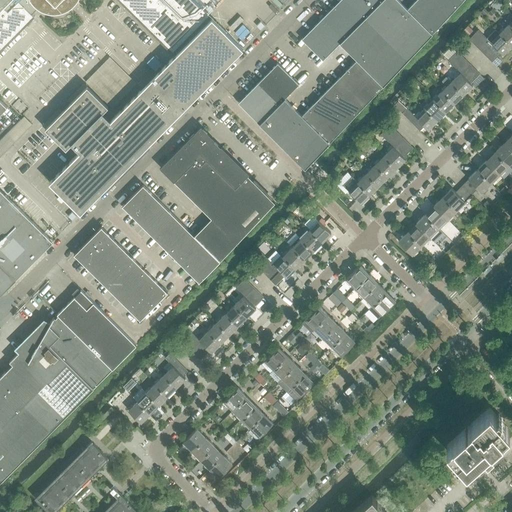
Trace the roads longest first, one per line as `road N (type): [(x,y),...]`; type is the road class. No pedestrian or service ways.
road 1 (residential): [(9,304),(310,0)]
road 2 (residential): [(210,511),(156,456),(158,440),(366,238)]
road 3 (unknown): [(78,234),(19,176),(18,152),(35,129),(32,87),(82,30),(134,67)]
road 4 (secondary): [(437,311),(235,511)]
road 5 (unknown): [(109,203),(167,276),(161,312),(127,322),(65,247)]
road 6 (secondary): [(283,511),(462,336)]
road 7 (residential): [(366,238),(511,93)]
